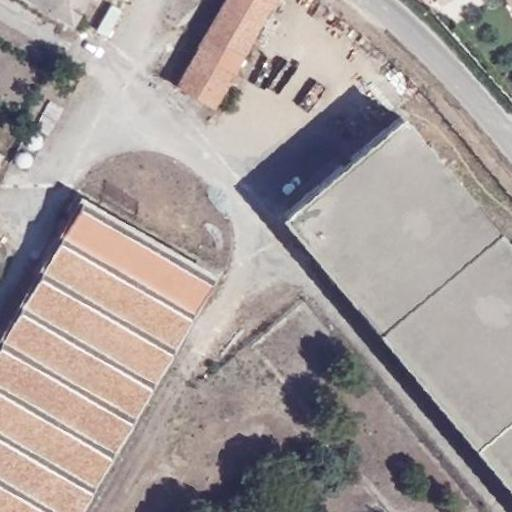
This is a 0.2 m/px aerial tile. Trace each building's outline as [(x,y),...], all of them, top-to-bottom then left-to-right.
[(35,0),(74,22),(87,0),(35,0)] [(187,0),(173,0),(166,17),(180,23),(189,1),(187,0)] [(225,0),(177,82),(212,104),(273,0),(225,0)] [(511,483),(511,247),(401,115),(285,212),(511,483)] [(81,198),(0,338),(0,511),(77,511),(214,275),(81,198)]
